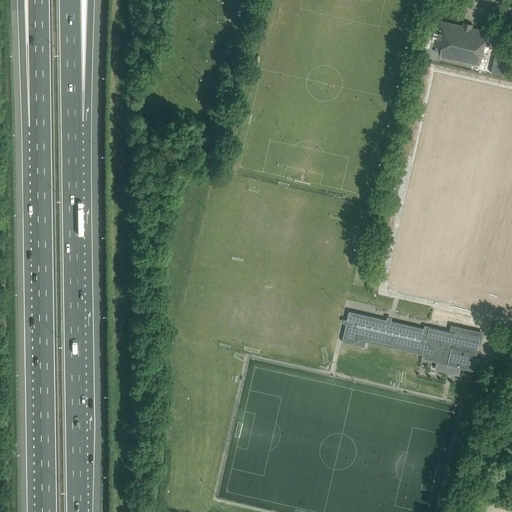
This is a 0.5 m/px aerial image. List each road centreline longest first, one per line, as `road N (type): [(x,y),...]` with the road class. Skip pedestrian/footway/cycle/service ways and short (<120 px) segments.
road 1 (motorway): [(77,511),(71,124)]
road 2 (motorway): [(39,125),(45,511)]
road 3 (motorway): [(22,0),(39,125)]
road 4 (motorway): [(71,124),(90,0)]
road 5 (motorway): [(37,0),(39,125)]
road 6 (motorway): [(71,124),(69,0)]
